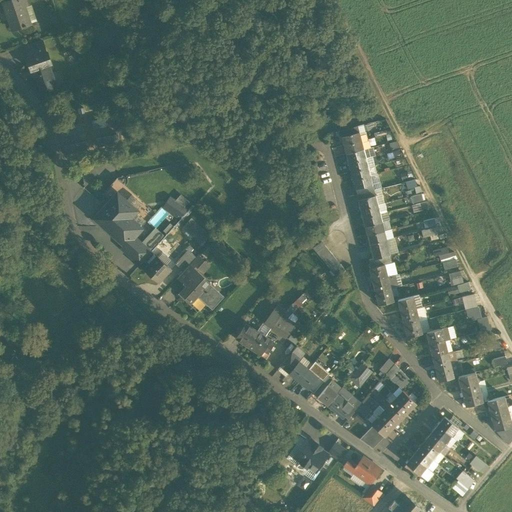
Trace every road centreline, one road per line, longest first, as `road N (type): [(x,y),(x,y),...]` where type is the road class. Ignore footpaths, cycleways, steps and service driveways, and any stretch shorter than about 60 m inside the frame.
road 1 (residential): [(379,460),(136,293),(93,250),(75,231),(55,134),(0,63)]
road 2 (track): [(331,0),(511,350)]
road 3 (residential): [(439,398),(366,305),(327,155)]
road 4 (track): [(44,511),(69,327),(115,273)]
road 5 (residential): [(455,510),(506,449),(439,398)]
